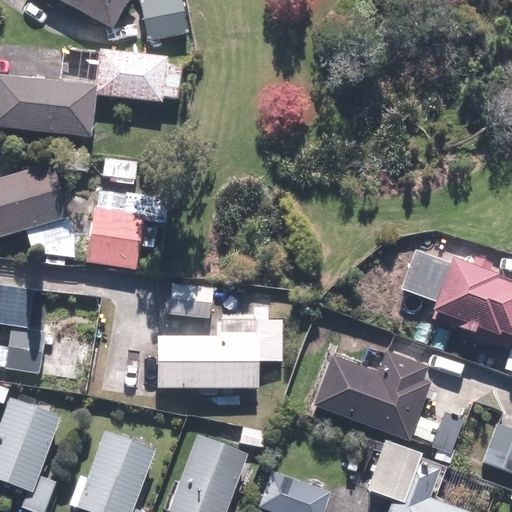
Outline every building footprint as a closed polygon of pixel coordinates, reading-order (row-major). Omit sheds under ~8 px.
[(126,0),(53,0),(110,31),(126,0)] [(142,0),(141,0),(148,41),(184,34),(177,0),(142,0)] [(166,60),(101,52),(95,97),(160,105),(161,97),(177,99),(181,69),(165,67),(166,60)] [(0,77),(0,128),(89,138),(94,88),(0,77)] [(90,156),(65,155),(64,175),(89,176),(90,156)] [(138,164),(103,161),(101,184),(136,186),(138,164)] [(0,181),(0,237),(65,218),(50,167),(0,181)] [(170,194),(151,192),(144,252),(163,254),(170,194)] [(134,269),(143,217),(95,209),(87,261),(134,269)] [(444,267),(430,312),(510,338),(511,330),(511,288),(484,280),(489,266),(475,261),(471,275),(444,267)] [(172,287),(169,314),(207,318),(210,291),(172,287)] [(75,309),(75,334),(89,335),(89,327),(98,327),(98,310),(75,309)] [(158,338),(157,389),(256,390),(257,361),(281,361),(281,324),(257,323),(257,339),(158,338)] [(92,341),(12,328),(5,368),(85,381),(92,341)] [(330,357),(312,407),(407,443),(429,385),(420,382),(426,368),(384,353),(376,374),(330,357)] [(149,382),(99,373),(95,395),(145,405),(149,382)] [(37,477),(59,418),(10,400),(0,425),(0,481),(30,492),(24,507),(38,511),(42,511),(53,483),(37,477)] [(465,424),(442,415),(430,448),(453,456),(465,424)] [(511,432),(496,426),(483,462),(511,473),(511,432)] [(137,511),(132,510),(152,452),(102,434),(76,507),(89,511),(137,511)] [(223,511),(244,456),(196,439),(169,510),(174,511),(223,511)] [(391,501),(386,511),(457,511),(426,500),(436,473),(413,464),(416,457),(383,444),(365,491),(391,501)] [(271,474),(258,508),(268,511),(321,511),(328,495),(271,474)]
